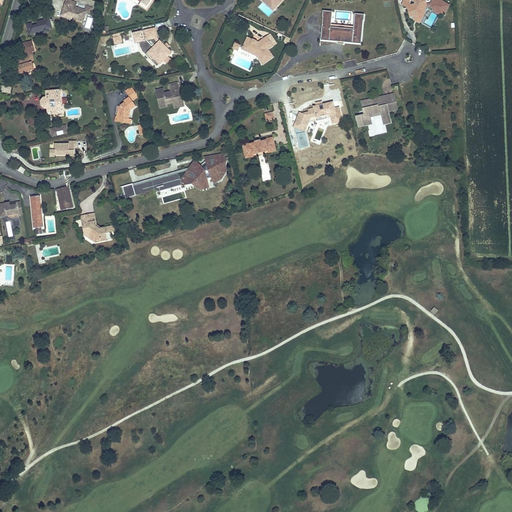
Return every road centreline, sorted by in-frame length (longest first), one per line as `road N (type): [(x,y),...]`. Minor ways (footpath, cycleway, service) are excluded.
road 1 (residential): [(0,164),(47,183),(169,153),(207,142),(229,99)]
road 2 (residential): [(229,99),(395,60),(409,64)]
